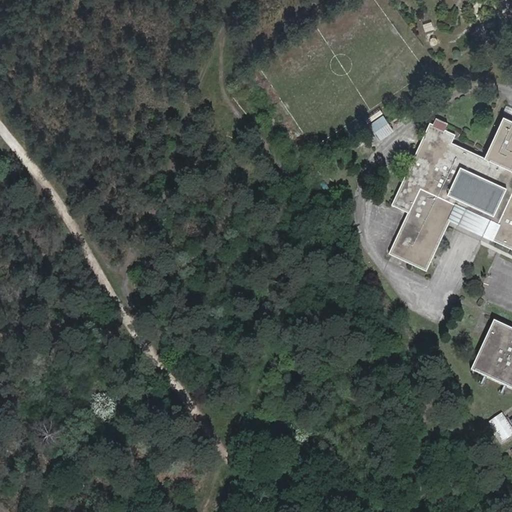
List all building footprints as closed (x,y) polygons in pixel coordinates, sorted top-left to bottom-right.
[(383,117),(371,125),(376,132),(388,124),(383,117)] [(436,118),(433,124),(430,123),(391,203),(408,211),(388,252),(425,270),(457,204),(497,224),(489,240),(511,250),(511,120),(504,117),(485,158),(452,142),(456,135),(445,130),(448,124),(436,118)] [(388,124),(376,132),(381,139),(393,131),(388,124)] [(457,204),(449,220),(489,240),(497,224),(457,204)] [(511,329),(494,321),(471,370),(511,389),(511,329)] [(511,427),(502,413),(489,421),(502,440),(511,433),(511,427)]
